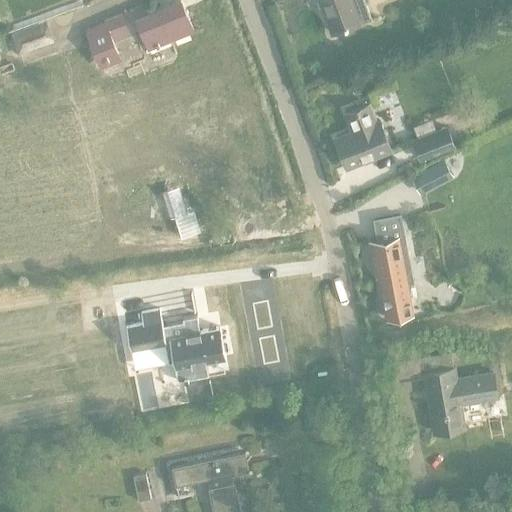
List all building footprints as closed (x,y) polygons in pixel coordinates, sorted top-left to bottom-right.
[(104,18),(107,25),(113,39),(134,31),(133,27),(139,24),(148,46),(193,29),(181,0),(172,0),(148,10),(145,2),(104,18)] [(320,0),(331,30),(359,20),(370,16),(363,0),(320,0)] [(11,31),(18,50),(45,40),(38,21),(11,31)] [(113,39),(107,25),(87,32),(98,58),(117,51),(113,39)] [(351,129),(334,136),(345,163),(390,146),(379,117),(373,120),(366,101),(343,110),(351,129)] [(412,137),(419,155),(453,143),(446,124),(412,137)] [(443,158),(412,175),(421,191),(452,174),(443,158)] [(162,190),(170,216),(187,211),(179,186),(162,190)] [(378,238),(370,240),(377,275),(378,275),(386,317),(412,312),(406,282),(414,280),(401,213),(374,219),(378,238)] [(142,321),(126,324),(130,348),(164,341),(167,361),(173,360),(176,380),(184,378),(184,380),(188,379),(188,378),(208,374),(205,360),(225,356),(220,326),(199,329),(197,313),(182,316),(182,319),(162,323),(159,307),(140,311),(142,321)] [(424,370),(434,429),(464,424),(459,396),(479,393),(480,396),(496,393),(492,370),(455,376),(453,365),(424,370)] [(209,486),(213,511),(240,511),(234,480),(230,481),(228,472),(248,468),(245,450),(171,465),(175,483),(207,476),(209,486)] [(145,473),(132,475),(137,500),(149,497),(145,473)]
